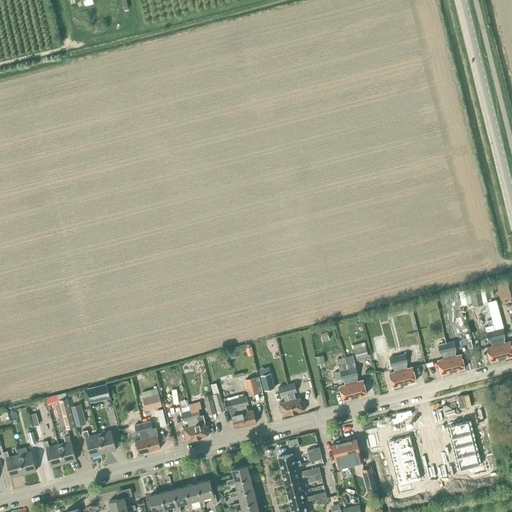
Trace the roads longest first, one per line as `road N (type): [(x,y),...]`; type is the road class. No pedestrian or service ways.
road 1 (residential): [(255,435),(511,368)]
road 2 (tertiary): [(511,210),(459,0)]
road 3 (residential): [(86,479),(255,435)]
